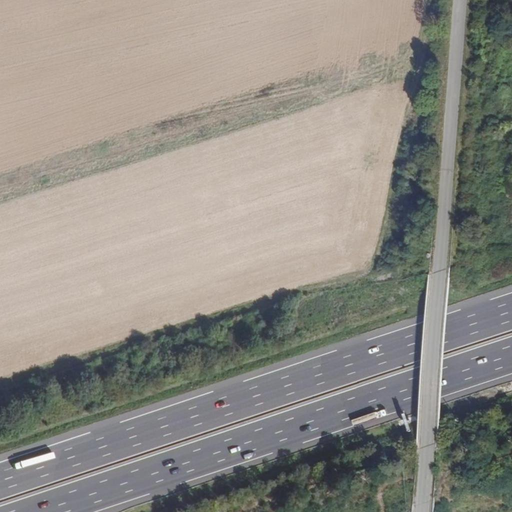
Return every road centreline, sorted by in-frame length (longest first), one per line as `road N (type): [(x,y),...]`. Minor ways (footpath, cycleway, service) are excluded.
road 1 (track): [(0,381),(374,270),(385,259),(427,0)]
road 2 (motorway): [(511,310),(0,480)]
road 3 (tertiary): [(458,0),(422,511)]
road 4 (motorway): [(39,511),(511,355)]
